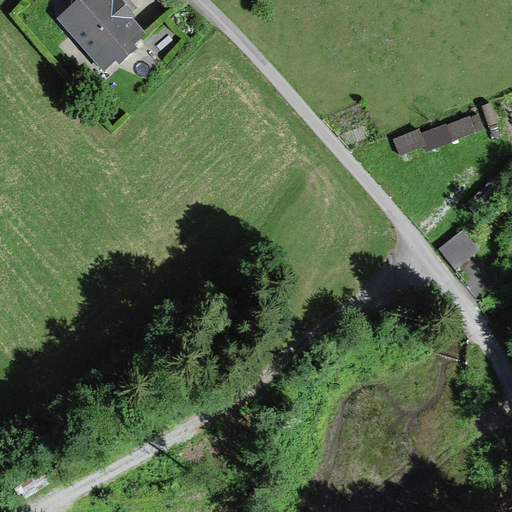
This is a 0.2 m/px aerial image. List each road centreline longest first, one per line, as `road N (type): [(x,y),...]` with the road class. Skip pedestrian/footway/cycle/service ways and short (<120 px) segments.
road 1 (track): [(426,254),(356,297),(206,415),(37,511)]
road 2 (residential): [(198,0),(405,227),(477,321)]
